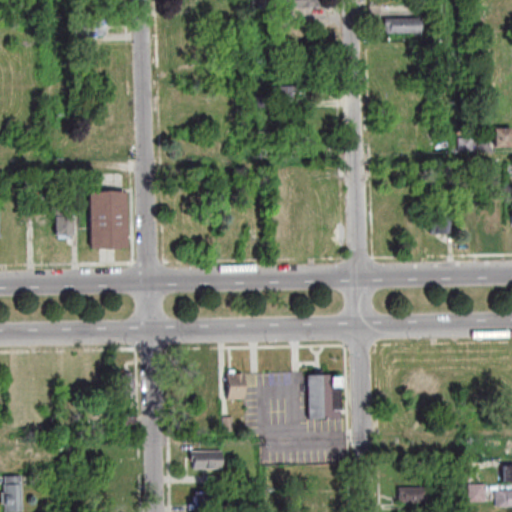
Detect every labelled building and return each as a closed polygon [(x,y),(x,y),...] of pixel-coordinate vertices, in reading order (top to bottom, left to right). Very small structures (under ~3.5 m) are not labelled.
[(175,0),(201,0),(202,7),(176,8),(175,0)] [(226,13),(225,1),(237,0),(237,13),(226,13)] [(252,13),(252,0),(265,0),(266,13),(252,13)] [(292,8),(292,0),(318,0),(319,7),(292,8)] [(442,3),(443,19),(431,20),(431,3),(442,3)] [(420,33),(386,34),(385,19),(419,18),(420,33)] [(105,36),(83,37),(83,21),(105,20),(105,36)] [(207,57),(207,37),(185,37),(185,57),(207,57)] [(386,59),(386,76),(403,76),(403,59),(386,59)] [(316,79),(289,80),(288,63),(315,62),(316,79)] [(271,100),(271,87),(307,86),(307,99),(271,100)] [(259,107),(259,95),(267,94),(267,107),(259,107)] [(511,145),(495,146),(495,127),(511,127),(511,145)] [(472,137),(472,150),(459,150),(459,138),(472,137)] [(495,182),(495,164),(505,164),(506,182),(495,182)] [(63,190),(62,174),(78,173),(78,189),(63,190)] [(126,246),(91,247),(90,194),(125,193),(126,246)] [(483,231),(482,195),(499,194),(500,231),(483,231)] [(473,231),(473,205),(457,205),(457,231),(473,231)] [(397,228),(397,209),(377,209),(377,228),(397,228)] [(430,233),(430,214),(449,214),(449,232),(430,233)] [(73,234),(57,234),(56,216),(73,216),(73,234)] [(243,373),(243,399),(227,399),(227,373),(243,373)] [(308,419),(307,375),(338,374),(339,418),(308,419)] [(132,397),(116,397),(115,375),(132,375),(132,397)] [(136,430),(121,431),(121,417),(136,416),(136,430)] [(234,417),(234,431),(224,431),(224,417),(234,417)] [(192,451),(222,450),(222,460),(192,461),(192,451)] [(511,465),(503,466),(503,482),(511,481),(511,465)] [(221,475),(222,483),(208,483),(208,476),(221,475)] [(22,476),(23,511),(5,511),(5,505),(3,505),(2,493),(5,493),(5,485),(6,485),(6,476),(22,476)] [(468,484),(469,503),(486,502),(485,484),(468,484)] [(399,488),(399,503),(429,502),(428,487),(399,488)] [(301,500),(300,490),(332,489),(332,499),(328,499),(328,506),(307,506),(307,499),(301,500)] [(511,490),(495,491),(496,508),(511,506),(511,490)] [(195,492),(214,492),(214,509),(196,510),(195,492)]
